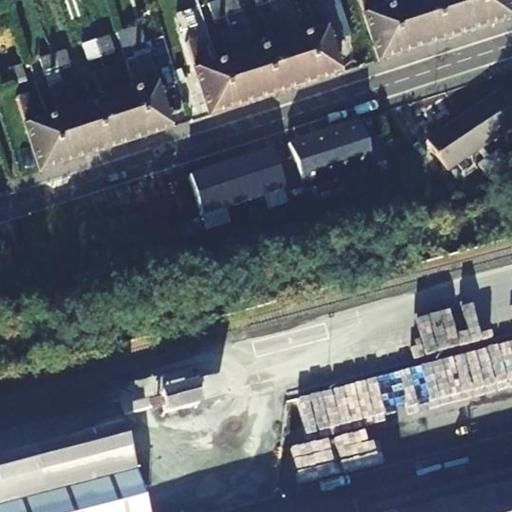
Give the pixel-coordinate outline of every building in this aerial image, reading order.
[(239,13),(234,0),(222,0),(221,1),(227,17),(239,13)] [(359,0),(378,62),(401,54),(387,8),(372,13),(370,7),(373,6),(370,0),(359,0)] [(398,0),(400,4),(387,8),(401,54),(423,47),(407,0),(398,0)] [(407,0),(423,47),(445,40),(432,0),(407,0)] [(432,0),(445,40),(466,33),(455,0),(432,0)] [(455,0),(466,33),(487,26),(479,0),(455,0)] [(479,0),(487,26),(511,19),(504,0),(479,0)] [(221,1),(209,5),(215,21),(227,17),(221,1)] [(318,24),(319,30),(304,35),(319,80),(341,73),(318,1),(307,4),(314,25),(318,24)] [(191,11),(177,15),(183,32),(196,27),(191,11)] [(285,11),(274,15),(298,88),(319,80),(304,35),(290,39),(288,34),(292,33),(285,11)] [(276,44),(262,49),(277,95),(298,88),(274,15),(264,18),(271,39),(274,39),(276,44)] [(241,26),(230,29),(254,102),(277,95),(262,49),(246,54),(244,47),(248,47),(241,26)] [(140,27),(128,32),(132,48),(145,44),(140,27)] [(232,59),(219,63),(234,109),(254,102),(230,29),(220,32),(227,54),(230,52),(232,59)] [(114,54),(108,38),(96,42),(101,58),(114,54)] [(209,116),(234,109),(219,63),(203,68),(201,62),(205,61),(198,40),(186,43),(209,116)] [(101,58),(96,42),(84,46),(88,62),(101,58)] [(71,68),(66,52),(53,56),(58,72),(71,68)] [(58,72),(53,56),(40,60),(45,76),(58,72)] [(148,80),(150,86),(135,91),(150,136),(172,129),(148,56),(137,59),(144,81),(148,80)] [(21,66),(7,70),(12,87),(26,82),(21,66)] [(115,66),(105,70),(128,143),(150,136),(135,91),(121,95),(119,89),(122,88),(115,66)] [(105,100),(92,104),(107,150),(128,143),(105,70),(94,73),(100,95),(104,94),(105,100)] [(73,81),(62,84),(85,157),(107,150),(92,104),(78,109),(76,102),(80,101),(73,81)] [(61,114),(49,118),(64,164),(85,157),(62,84),(51,88),(57,108),(60,107),(61,114)] [(511,126),(511,110),(499,93),(462,118),(482,148),(511,126)] [(40,172),(64,164),(49,118),(34,123),(31,116),(35,115),(29,95),(17,99),(40,172)] [(462,118),(426,144),(447,172),(482,148),(462,118)] [(352,176),(367,171),(359,146),(344,151),(352,176)] [(507,160),(500,150),(489,158),(496,168),(507,160)] [(489,158),(478,165),(485,175),(496,168),(489,158)] [(298,194),(290,169),(278,173),(286,198),(298,194)] [(259,178),(268,207),(282,203),(273,174),(259,178)] [(476,355),(290,397),(299,436),(484,394),(476,355)] [(188,380),(190,391),(195,409),(225,402),(217,373),(215,365),(186,373),(188,380)] [(197,414),(195,409),(190,391),(155,400),(156,405),(159,415),(161,423),(197,414)] [(0,511),(3,511),(132,478),(116,426),(113,415),(112,413),(0,442),(0,511)] [(363,435),(283,455),(291,486),(355,470),(352,459),(368,455),(363,435)] [(511,511),(511,458),(352,501),(354,511),(511,511)] [(3,511),(142,511),(132,478),(3,511)]
